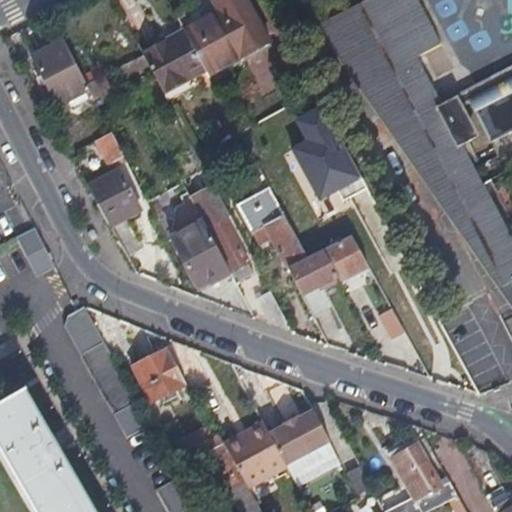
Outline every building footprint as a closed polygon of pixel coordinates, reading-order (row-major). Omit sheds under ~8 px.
[(246,0),(212,0),(178,18),(185,32),(206,71),(209,76),(270,45),(246,0)] [(374,0),(319,29),(511,310),(511,219),(498,191),(492,181),(485,184),(467,147),(473,144),(458,113),(451,101),(446,104),(421,58),(445,45),(421,0),(374,0)] [(147,51),(148,54),(167,91),(206,71),(185,32),(147,51)] [(88,84),(64,38),(34,55),(61,105),(91,91),(88,84)] [(167,91),(148,54),(146,56),(165,92),(167,91)] [(511,68),(451,101),(458,113),(475,104),(496,142),(511,133),(511,68)] [(88,84),(91,91),(95,99),(114,89),(107,75),(88,84)] [(289,122),(301,142),(283,152),(314,205),(353,182),(311,109),(289,122)] [(114,133),(102,140),(115,162),(126,157),(114,133)] [(204,163),(216,186),(218,190),(233,182),(226,168),(220,155),(204,163)] [(90,187),(110,224),(142,208),(122,170),(90,187)] [(511,190),(509,185),(498,191),(511,219),(511,190)] [(225,220),(232,216),(218,190),(216,186),(193,198),(205,223),(207,227),(211,225),(239,280),(252,274),(225,220)] [(273,241),(288,271),(307,261),(269,189),(239,204),(262,246),(273,241)] [(199,290),(231,273),(207,227),(205,223),(174,240),(199,290)] [(14,238),(33,277),(52,268),(33,229),(14,238)] [(341,282),(367,269),(350,239),(325,252),(339,279),(341,282)] [(316,291),(339,279),(325,252),(307,261),(288,271),(314,322),(328,315),(316,291)] [(285,329),(290,331),(271,292),(257,299),(269,323),(285,329)] [(391,312),(378,319),(391,343),(404,336),(391,312)] [(452,348),(477,393),(505,377),(483,338),(487,336),(479,322),(451,338),(456,345),(452,348)] [(138,402),(105,344),(82,357),(115,415),(138,402)] [(191,384),(172,350),(137,368),(156,403),(191,384)] [(0,406),(0,447),(37,511),(46,511),(83,491),(25,392),(0,406)] [(328,438),(311,406),(296,414),(293,410),(280,419),(283,423),(267,431),(283,462),(328,438)] [(267,431),(261,420),(223,442),(248,488),(285,466),(283,462),(267,431)] [(179,443),(184,452),(218,433),(213,425),(179,443)] [(181,454),(188,468),(208,457),(237,511),(261,511),(248,488),(223,442),(218,433),(184,452),(181,454)] [(429,511),(457,497),(448,480),(439,485),(417,445),(391,458),(409,493),(414,501),(420,511),(429,511)] [(46,511),(94,511),(83,491),(46,511)] [(212,511),(206,501),(185,511),(212,511)] [(420,511),(414,501),(393,511),(420,511)]
